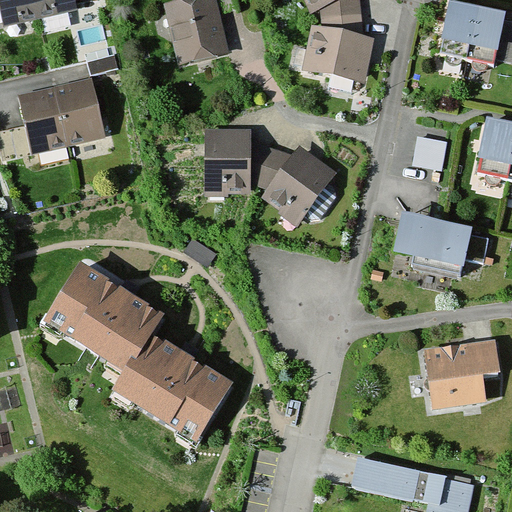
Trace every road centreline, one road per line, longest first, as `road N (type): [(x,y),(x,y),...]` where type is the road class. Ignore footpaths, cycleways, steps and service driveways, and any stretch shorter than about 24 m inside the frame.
road 1 (residential): [(342,323),(411,0)]
road 2 (residential): [(297,511),(342,323)]
road 3 (residential): [(342,323),(511,309)]
